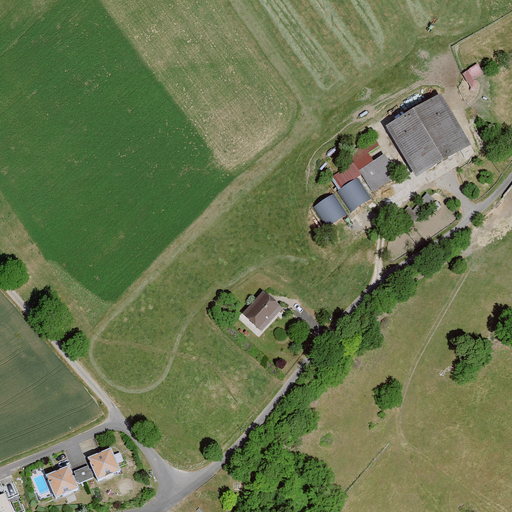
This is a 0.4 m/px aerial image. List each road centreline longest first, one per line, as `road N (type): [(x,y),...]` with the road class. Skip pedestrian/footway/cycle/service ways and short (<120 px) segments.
road 1 (residential): [(149,511),(179,492),(121,420),(0,472)]
road 2 (track): [(121,420),(0,279)]
